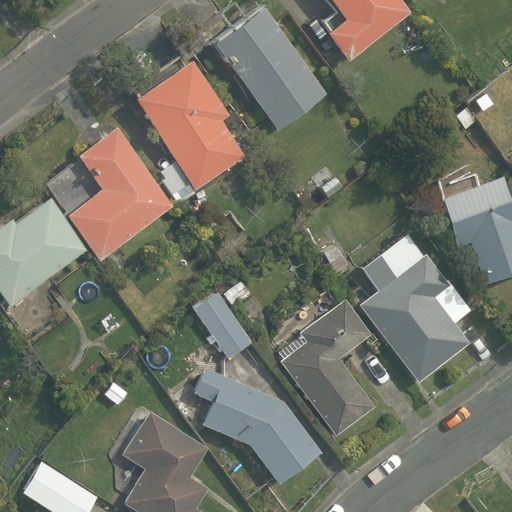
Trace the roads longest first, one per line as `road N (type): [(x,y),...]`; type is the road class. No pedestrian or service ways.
road 1 (residential): [(511,403),(370,511)]
road 2 (residential): [(133,0),(0,96)]
